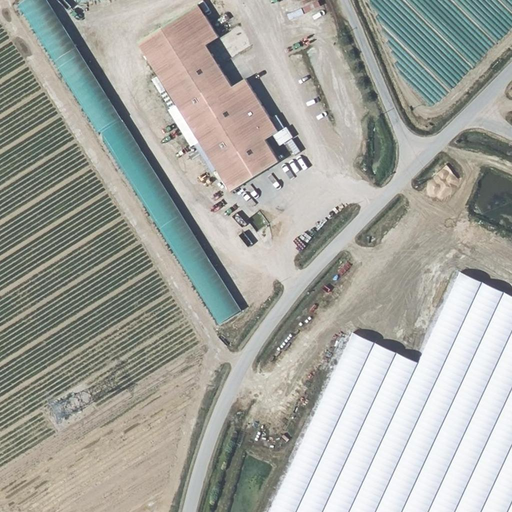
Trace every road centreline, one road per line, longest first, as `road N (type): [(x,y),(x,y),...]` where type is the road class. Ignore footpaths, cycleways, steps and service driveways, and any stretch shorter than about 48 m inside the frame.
road 1 (unclassified): [(191,511),(202,464),(255,345),(341,240),(417,166)]
road 2 (unclassified): [(346,0),(417,166)]
